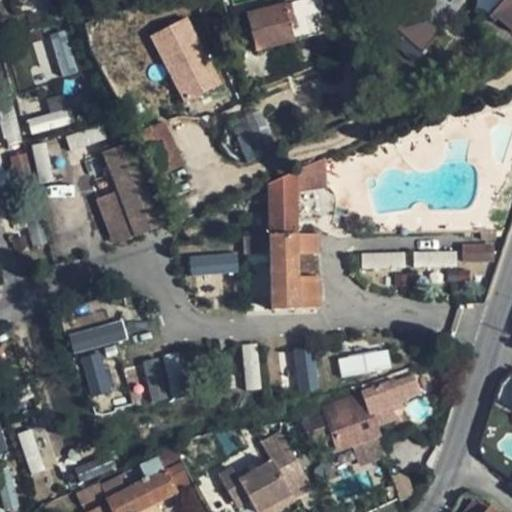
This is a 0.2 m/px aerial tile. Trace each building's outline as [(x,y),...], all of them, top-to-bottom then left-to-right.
[(319,0),(301,0),(296,1),(304,37),(328,30),(319,0)] [(511,0),(494,0),(497,6),(493,8),(501,25),(511,19),(511,0)] [(304,37),(296,1),(245,15),(254,50),(304,37)] [(239,74),(211,6),(194,13),(222,80),(239,74)] [(396,30),(426,49),(439,28),(409,9),(396,30)] [(176,99),(193,92),(220,82),(195,22),(153,39),(176,99)] [(60,75),(75,72),(66,30),(50,33),(60,75)] [(220,82),(193,92),(199,107),(225,95),(220,82)] [(234,120),(242,159),(271,153),(263,114),(234,120)] [(158,176),(181,166),(162,122),(139,132),(158,176)] [(125,205),(133,201),(152,193),(145,173),(143,174),(130,144),(102,154),(117,191),(123,206),(125,205)] [(327,158),(268,185),(270,309),(317,308),(316,276),(295,276),(295,252),(316,252),(315,228),(294,228),(294,186),(327,180),(327,158)] [(192,193),(181,166),(158,176),(169,202),(192,193)] [(133,225),(125,205),(123,206),(117,191),(96,199),(110,234),(133,225)] [(168,219),(156,191),(152,193),(133,201),(145,229),(168,219)] [(244,236),(245,251),(268,250),(267,234),(244,236)] [(492,256),(491,244),(462,246),(463,258),(492,256)] [(413,269),(457,265),(455,249),(412,253),(413,269)] [(295,276),(316,276),(316,252),(295,252),(295,276)] [(361,253),(361,268),(406,267),(405,252),(361,253)] [(237,253),(190,257),(192,275),(239,271),(237,253)] [(121,317),(68,334),(74,354),(128,338),(121,317)] [(78,355),(90,397),(113,390),(101,349),(78,355)] [(316,389),(314,350),(296,351),(297,390),(316,389)] [(385,366),(382,350),(338,361),(342,376),(385,366)] [(180,351),(142,360),(152,403),(190,394),(180,351)] [(421,398),(412,374),(417,372),(414,365),(360,385),(362,390),(363,390),(376,428),(397,421),(394,412),(404,409),(402,404),(421,398)] [(376,428),(363,390),(362,390),(322,406),(337,451),(351,446),(378,436),(376,428)] [(0,453),(8,451),(0,427),(0,453)] [(18,433),(31,472),(45,468),(32,428),(18,433)] [(385,458),(378,436),(351,446),(358,466),(385,458)] [(275,462),(287,486),(307,475),(293,447),(273,458),(275,462)] [(159,458),(100,486),(110,506),(112,511),(134,511),(176,493),(159,458)] [(277,511),(296,502),(287,486),(275,462),(242,481),(235,468),(222,475),(238,507),(251,500),(257,511),(277,511)] [(96,511),(110,506),(100,486),(99,483),(76,494),(84,511),(96,511)] [(495,511),(486,505),(483,509),(474,502),(466,511),(495,511)]
